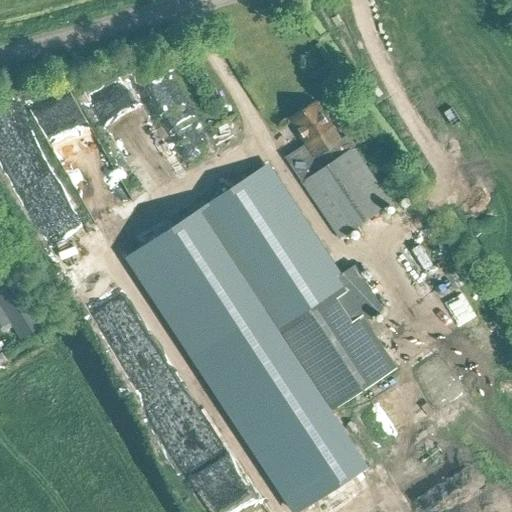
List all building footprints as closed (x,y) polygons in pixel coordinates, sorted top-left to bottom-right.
[(71,86),(33,104),(62,164),(100,146),(71,86)] [(340,139),(314,101),(287,118),(304,144),(284,157),(337,238),(388,205),(344,137),(340,139)] [(355,470),(321,418),(396,368),(365,320),(383,309),(353,265),(335,277),(264,169),(138,252),(246,417),(304,504),(355,470)] [(120,210),(135,202),(127,187),(112,196),(120,210)] [(463,289),(441,255),(414,273),(436,306),(463,289)] [(0,304),(10,321),(21,337),(43,323),(12,276),(0,282),(0,304)] [(0,327),(10,321),(0,304),(0,327)] [(190,484),(188,500),(190,511),(268,511),(271,503),(271,487),(264,473),(253,463),(239,457),(224,456),(209,461),(197,471),(190,484)]
